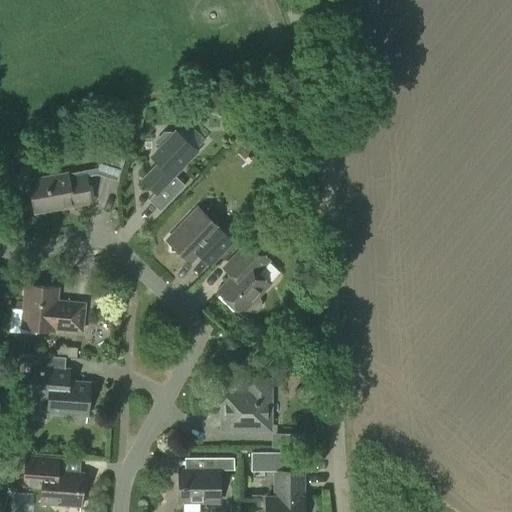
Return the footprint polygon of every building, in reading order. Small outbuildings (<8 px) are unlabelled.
[(196,150),(176,131),(173,133),(172,132),(164,132),(164,144),(152,157),(159,164),(143,181),(156,192),(149,200),(161,211),(185,184),(174,174),(196,150)] [(104,150),(97,173),(116,179),(124,154),(104,148),(104,150)] [(69,178),(67,173),(29,180),(35,212),(91,201),(85,174),(69,178)] [(208,242),(220,253),(236,236),(225,226),(222,229),(197,206),(167,239),(170,243),(170,250),(178,249),(190,261),(208,242)] [(256,311),(258,310),(259,309),(259,308),(259,307),(260,305),(260,303),(260,302),(259,301),(259,300),(257,298),(257,297),(268,285),(256,274),(268,260),(248,241),(226,265),(235,273),(217,292),(241,314),(245,310),(246,311),(247,312),(248,312),(251,313),(252,313),(254,312),(256,311)] [(83,330),(86,303),(58,300),(59,287),(27,284),(22,326),(55,329),(55,328),(83,330)] [(87,414),(89,382),(63,381),(65,357),(20,354),(19,379),(34,380),(33,394),(41,394),(40,410),(49,410),(49,412),(87,414)] [(271,429),(270,380),(231,380),(232,392),(226,392),(227,418),(232,418),(232,430),(271,429)] [(284,449),(250,449),(250,466),(284,467),(284,449)] [(81,506),(84,473),(57,471),(59,458),(27,456),(24,485),(42,487),(41,502),(81,506)] [(200,511),(200,502),(219,502),(218,470),(233,469),(233,457),(204,457),(204,469),(178,470),(179,503),(183,503),(183,511),(200,511)] [(265,511),(302,511),(303,470),(274,471),(275,497),(265,497),(265,511)]
